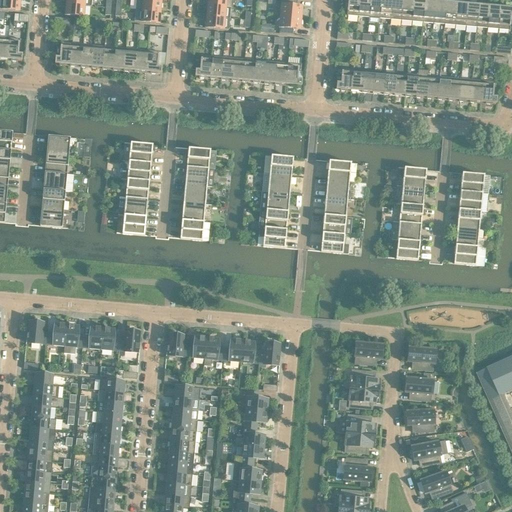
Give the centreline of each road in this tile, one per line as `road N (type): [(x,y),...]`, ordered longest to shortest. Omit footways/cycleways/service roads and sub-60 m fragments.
road 1 (residential): [(137,511),(155,312)]
road 2 (residential): [(278,511),(294,324)]
road 3 (residential): [(0,477),(16,298)]
road 4 (residential): [(175,98),(35,85)]
road 5 (residential): [(315,110),(175,98)]
road 6 (residential): [(16,298),(155,312)]
road 7 (residential): [(315,110),(302,249)]
road 8 (residential): [(155,312),(294,324)]
road 9 (residential): [(162,233),(175,98)]
road 10 (residential): [(35,85),(22,220)]
road 11 (residential): [(447,123),(435,256)]
road 12 (residential): [(447,123),(315,110)]
